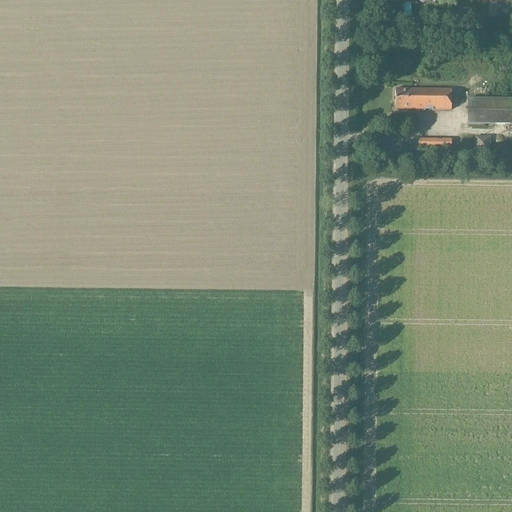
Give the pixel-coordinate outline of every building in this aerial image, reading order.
[(475,14),(476,21),(484,20),(483,13),(475,14)] [(451,110),(451,90),(395,90),(395,110),(451,110)] [(511,125),(511,99),(467,98),(467,124),(511,125)] [(490,152),(490,138),(490,136),(474,136),(474,152),(490,152)] [(451,151),(451,140),(418,139),(418,151),(451,151)]
